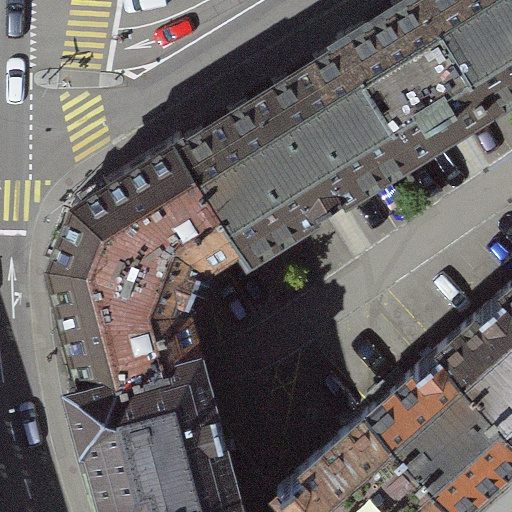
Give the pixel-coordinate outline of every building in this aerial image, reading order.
[(511,82),(511,0),(351,0),(194,98),(168,114),(172,122),(243,235),(254,250),(511,82)] [(45,248),(72,355),(202,322),(194,289),(189,287),(202,253),(207,260),(220,250),(243,235),(172,122),(71,185),(45,248)] [(511,241),(424,319),(511,425),(511,241)] [(511,449),(511,425),(424,319),(352,383),(456,500),(511,449)] [(105,511),(121,511),(247,479),(215,364),(202,322),(72,355),(60,358),(78,417),(105,511)] [(258,464),(263,469),(304,511),(442,511),(456,500),(352,383),(258,464)] [(304,511),(263,469),(247,479),(121,511),(304,511)]
